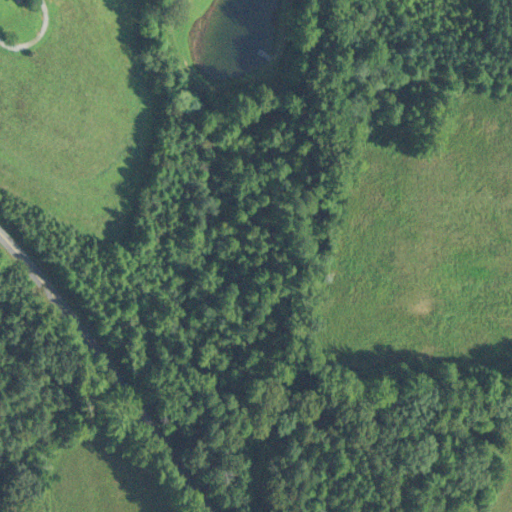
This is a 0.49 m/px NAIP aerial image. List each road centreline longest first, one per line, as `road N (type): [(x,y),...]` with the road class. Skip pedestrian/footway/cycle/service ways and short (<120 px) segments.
road 1 (residential): [(89,343),(511,55)]
road 2 (residential): [(212,511),(0,232)]
